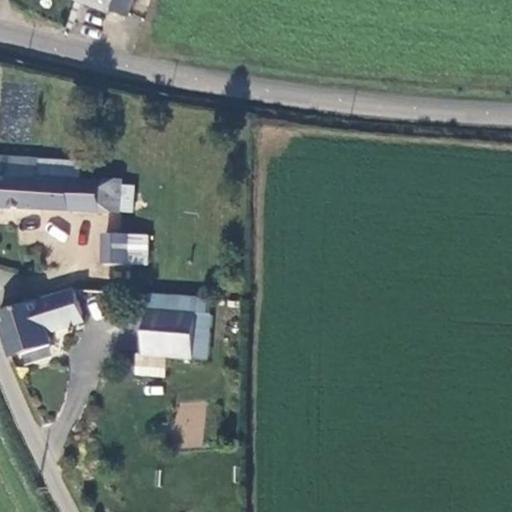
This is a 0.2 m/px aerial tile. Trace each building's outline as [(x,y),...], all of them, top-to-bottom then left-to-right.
[(45,154),(0,151),(0,200),(131,201),(132,165),(115,162),(109,168),(45,166),(45,154)] [(144,257),(144,226),(120,226),(119,257),(144,257)] [(164,226),(144,226),(144,257),(164,257),(164,226)] [(144,257),(119,257),(119,274),(143,274),(144,257)] [(5,318),(6,319),(19,356),(59,341),(57,334),(93,321),(81,290),(5,318)] [(208,313),(158,310),(155,354),(205,358),(208,313)] [(61,346),(59,341),(19,356),(21,361),(61,346)] [(175,446),(204,447),(205,402),(176,401),(175,446)]
